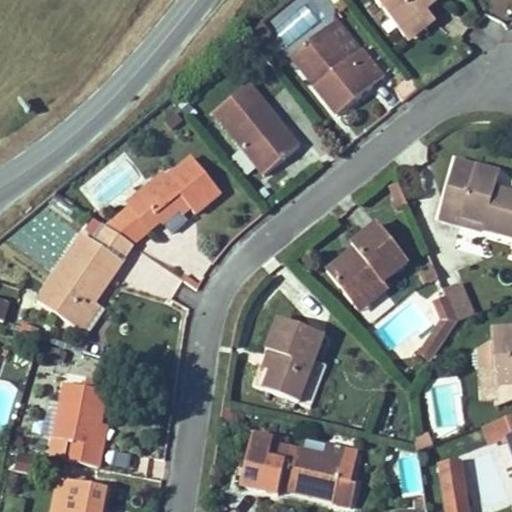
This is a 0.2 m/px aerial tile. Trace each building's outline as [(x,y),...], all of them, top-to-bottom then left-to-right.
[(438,0),(374,0),(405,39),(423,25),(417,18),(427,10),(439,0),(438,0)] [(423,25),(405,39),(410,44),(437,22),(427,10),(417,18),(423,25)] [(248,35),(258,47),(271,36),(262,24),(248,35)] [(314,88),(337,116),(384,79),(362,50),(349,60),(325,30),(298,52),(322,82),(314,88)] [(298,52),(291,57),(314,88),(322,82),(298,52)] [(404,102),(419,89),(410,77),(394,90),(404,102)] [(250,86),(214,115),(265,177),(300,149),(290,136),(286,139),(271,121),(275,118),(250,86)] [(290,136),(275,118),(271,121),(286,139),(290,136)] [(167,179),(130,209),(149,234),(161,224),(163,226),(180,212),(187,206),(191,210),(196,216),(222,195),(192,159),(167,179)] [(501,172),(456,160),(440,220),(461,226),(464,218),(485,223),(484,229),(511,236),(511,192),(509,201),(494,197),(497,188),(501,172)] [(126,205),(130,209),(167,179),(164,175),(126,205)] [(511,192),(511,191),(497,188),(494,197),(509,201),(511,192)] [(180,212),(184,216),(191,210),(187,206),(180,212)] [(464,218),(461,226),(483,232),(484,229),(485,223),(464,218)] [(378,226),(352,247),(355,251),(360,257),(355,261),(350,255),(327,273),(354,306),(369,294),(375,301),(389,290),(384,284),(409,264),(378,226)] [(135,248),(106,228),(98,240),(126,260),(135,248)] [(83,237),(38,304),(78,330),(90,312),(82,306),(86,300),(95,305),(124,264),(83,237)] [(355,251),(350,255),(355,261),(360,257),(355,251)] [(369,294),(354,306),(360,313),(375,301),(369,294)] [(435,303),(443,323),(458,323),(447,298),(435,303)] [(90,312),(78,330),(83,334),(100,309),(95,305),(86,300),(82,306),(90,312)] [(11,305),(0,301),(0,322),(5,324),(11,305)] [(404,301),(375,331),(396,351),(416,330),(405,319),(414,310),(404,301)] [(325,338),(279,320),(253,388),(311,409),(327,367),(315,363),(325,338)] [(458,323),(443,323),(420,355),(430,364),(458,323)] [(511,331),(493,333),(494,342),(511,340),(511,331)] [(511,340),(494,342),(494,351),(478,352),(474,358),(474,369),(479,374),(495,373),(497,408),(511,402),(511,340)] [(65,463),(100,469),(104,449),(98,448),(102,426),(108,394),(103,393),(105,384),(86,380),(85,389),(65,385),(61,405),(54,439),(54,440),(69,443),(65,463)] [(61,405),(49,402),(42,437),(54,439),(61,405)] [(511,417),(494,425),(501,444),(506,442),(511,456),(511,417)] [(494,425),(483,429),(492,448),(501,444),(494,425)] [(108,427),(102,426),(98,448),(104,449),(108,427)] [(274,441),(254,436),(245,474),(243,485),(242,488),(279,496),(280,488),(335,501),(334,505),(352,509),(357,486),(351,485),(340,482),(344,463),(344,462),(324,457),(273,445),(274,441)] [(430,437),(417,443),(418,453),(434,447),(430,437)] [(327,446),(324,457),(344,462),(347,450),(327,446)] [(396,455),(395,473),(400,474),(399,496),(418,497),(421,456),(396,455)] [(355,466),(344,463),(340,482),(351,485),(355,466)] [(440,466),(447,511),(468,508),(461,463),(440,466)] [(245,474),(239,472),(237,483),(243,485),(245,474)] [(68,478),(67,483),(79,486),(81,480),(68,478)] [(67,483),(62,482),(55,511),(103,511),(104,511),(108,492),(86,487),(79,486),(67,483)] [(427,511),(426,501),(414,502),(414,511),(427,511)]
